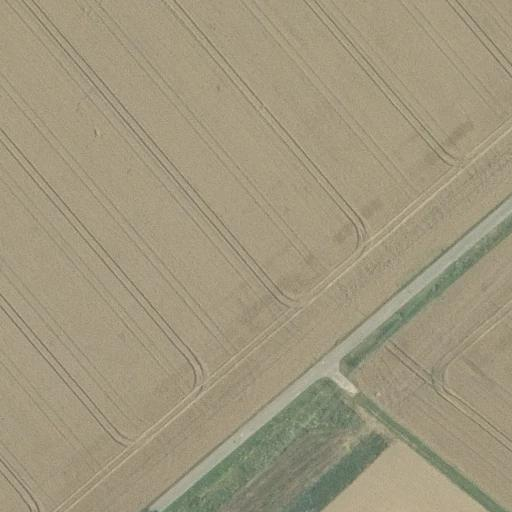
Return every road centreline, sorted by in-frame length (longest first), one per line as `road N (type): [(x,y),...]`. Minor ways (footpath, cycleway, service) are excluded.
road 1 (track): [(157,511),(511,207)]
road 2 (track): [(495,511),(322,371)]
